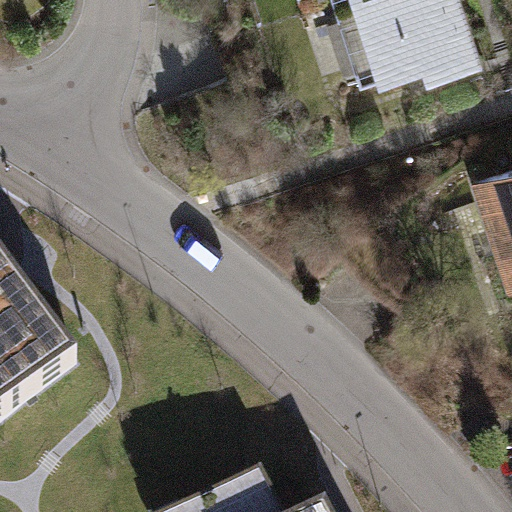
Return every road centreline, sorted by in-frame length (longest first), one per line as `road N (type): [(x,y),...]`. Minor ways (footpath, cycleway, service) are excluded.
road 1 (residential): [(45,151),(245,302),(446,511)]
road 2 (residential): [(106,0),(102,46),(45,151)]
